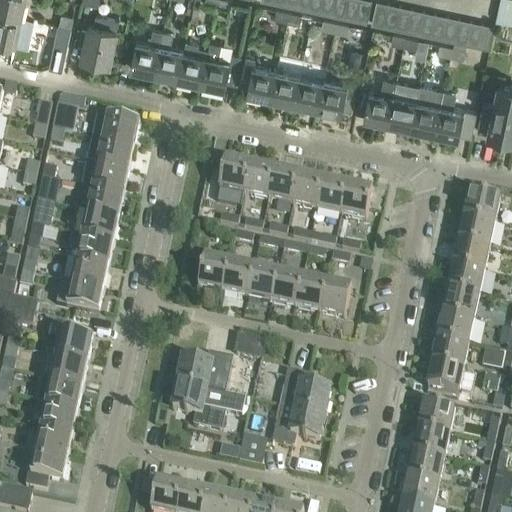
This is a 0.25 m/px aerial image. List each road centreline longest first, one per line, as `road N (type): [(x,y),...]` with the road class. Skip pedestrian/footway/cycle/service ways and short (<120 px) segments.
road 1 (residential): [(368,501),(113,445)]
road 2 (residential): [(397,358),(143,302)]
road 3 (residential): [(434,174),(182,120)]
road 4 (residential): [(397,358),(434,174)]
road 5 (residential): [(182,120),(0,76)]
road 6 (residential): [(143,302),(182,120)]
road 7 (residential): [(113,445),(143,302)]
road 8 (residential): [(368,501),(397,358)]
